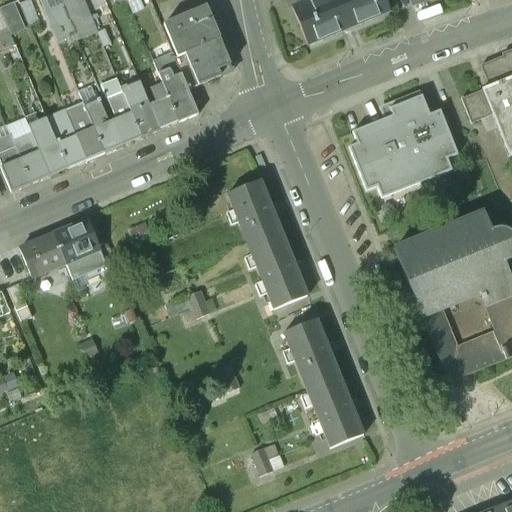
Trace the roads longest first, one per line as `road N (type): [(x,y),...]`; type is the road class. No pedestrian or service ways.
road 1 (residential): [(409,477),(270,116)]
road 2 (residential): [(0,228),(270,116)]
road 3 (residential): [(270,116),(511,20)]
road 4 (residential): [(270,116),(236,0)]
